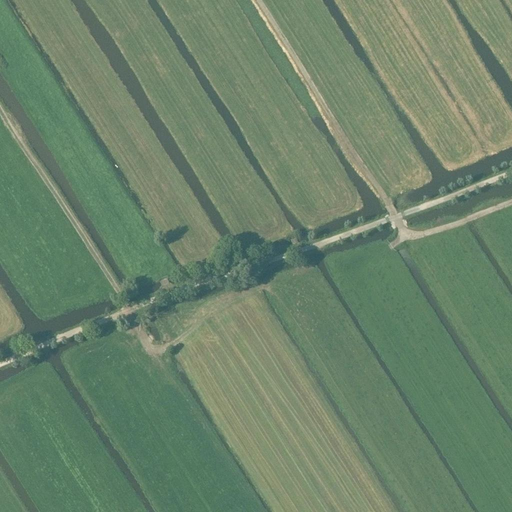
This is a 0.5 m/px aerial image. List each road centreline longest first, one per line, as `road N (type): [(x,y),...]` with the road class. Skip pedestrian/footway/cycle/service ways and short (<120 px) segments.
road 1 (track): [(0,364),(511,174)]
road 2 (track): [(511,203),(403,234),(257,0)]
road 3 (track): [(131,313),(0,107)]
